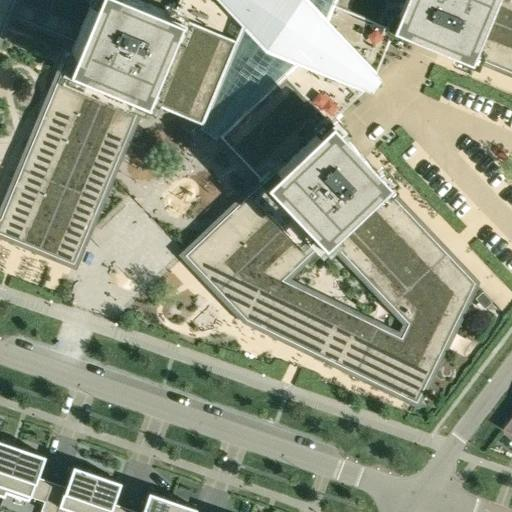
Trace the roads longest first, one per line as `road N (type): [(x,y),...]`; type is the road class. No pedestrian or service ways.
road 1 (unclassified): [(416,495),(0,353)]
road 2 (residential): [(416,495),(511,367)]
